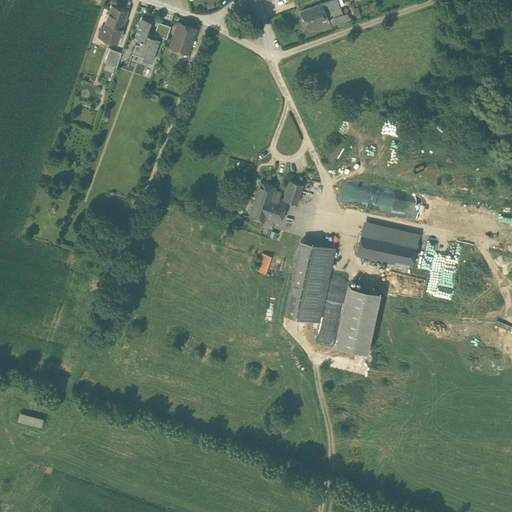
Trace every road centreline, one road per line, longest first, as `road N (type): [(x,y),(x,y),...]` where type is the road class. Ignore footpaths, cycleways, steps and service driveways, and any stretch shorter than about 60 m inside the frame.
road 1 (track): [(206,23),(124,256),(65,402),(33,458),(65,482),(143,511)]
road 2 (track): [(319,511),(329,468),(315,372),(345,242),(342,213)]
road 3 (residential): [(272,55),(435,0)]
road 4 (residential): [(272,55),(144,0)]
